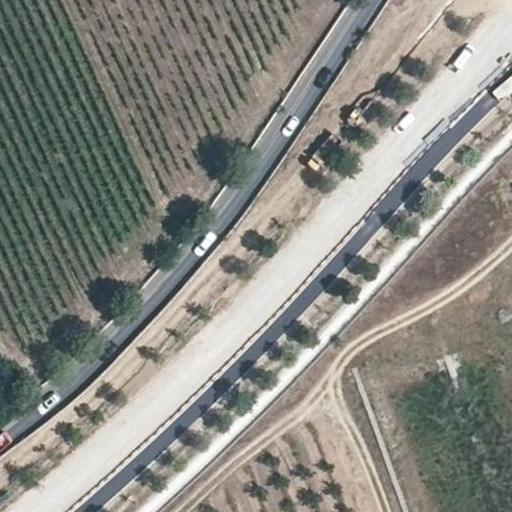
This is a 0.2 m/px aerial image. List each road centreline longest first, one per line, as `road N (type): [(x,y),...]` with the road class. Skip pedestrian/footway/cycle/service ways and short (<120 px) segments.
road 1 (primary): [(511,23),(202,353),(27,511)]
road 2 (primary): [(79,511),(251,354),(511,83)]
road 3 (unclassified): [(375,0),(235,206),(169,287),(0,447)]
